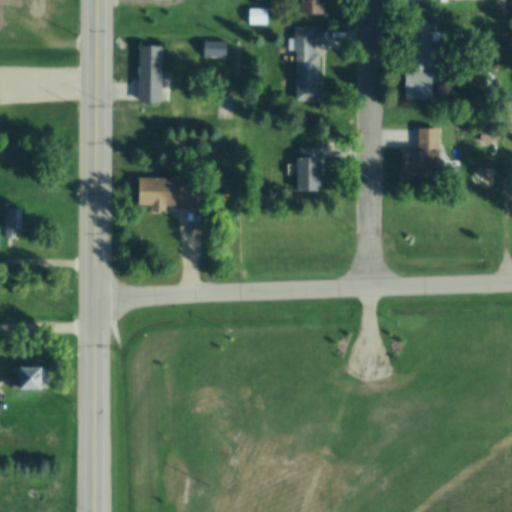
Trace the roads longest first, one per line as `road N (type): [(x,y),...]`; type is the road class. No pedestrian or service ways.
road 1 (secondary): [(102,511),(103,0)]
road 2 (residential): [(103,301),(511,285)]
road 3 (residential): [(375,291),(376,0)]
